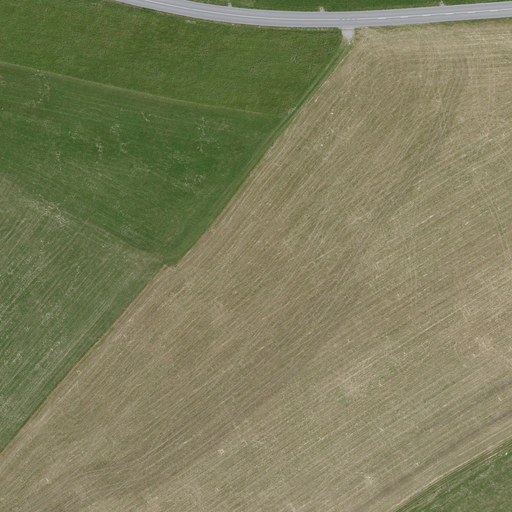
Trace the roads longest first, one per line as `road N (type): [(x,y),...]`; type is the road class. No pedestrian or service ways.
road 1 (secondary): [(137,0),(319,21),(511,10)]
road 2 (track): [(406,511),(511,446)]
